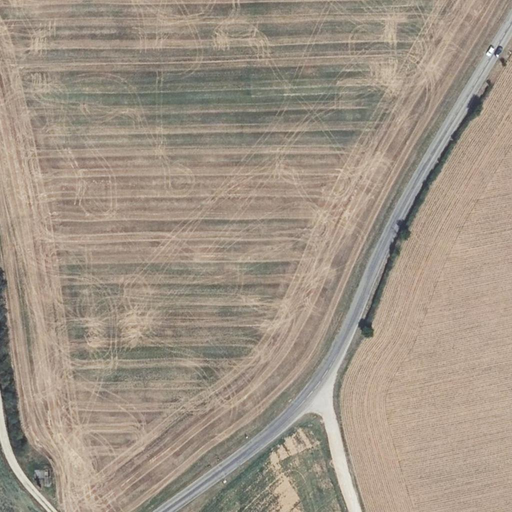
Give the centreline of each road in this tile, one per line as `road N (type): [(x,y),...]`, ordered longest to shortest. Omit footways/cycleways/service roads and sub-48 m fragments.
road 1 (unclassified): [(162,511),(319,392),(511,11)]
road 2 (track): [(55,511),(10,457),(0,396)]
road 3 (track): [(319,392),(358,511)]
